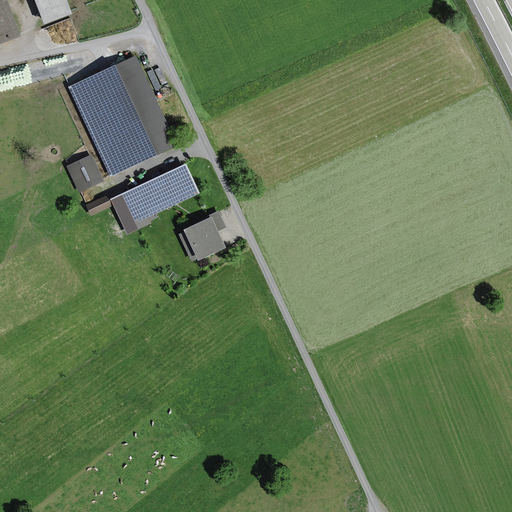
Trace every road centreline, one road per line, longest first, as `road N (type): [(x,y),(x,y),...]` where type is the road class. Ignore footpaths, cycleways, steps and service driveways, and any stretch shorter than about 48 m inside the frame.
road 1 (unclassified): [(377,511),(152,27)]
road 2 (unclassified): [(152,27),(0,65)]
